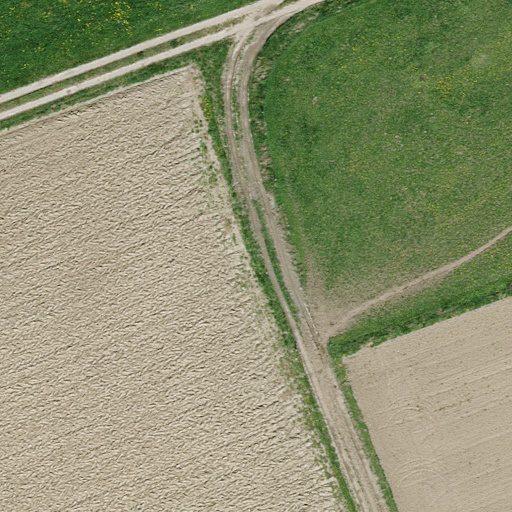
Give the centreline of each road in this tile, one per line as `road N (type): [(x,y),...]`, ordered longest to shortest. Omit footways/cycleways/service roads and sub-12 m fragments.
road 1 (track): [(306,2),(289,63),(291,119),(440,511)]
road 2 (track): [(0,113),(314,0)]
